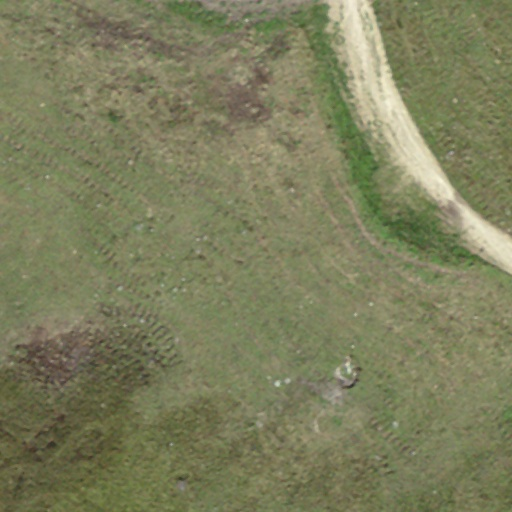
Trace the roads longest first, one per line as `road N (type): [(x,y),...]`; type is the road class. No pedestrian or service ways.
road 1 (track): [(377,83),(77,0)]
road 2 (track): [(377,83),(441,210),(511,255)]
